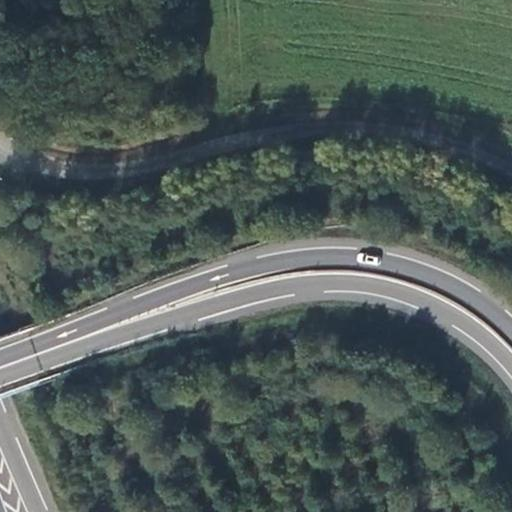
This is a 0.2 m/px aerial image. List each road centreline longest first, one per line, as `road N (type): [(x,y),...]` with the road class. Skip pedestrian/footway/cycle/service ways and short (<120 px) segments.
road 1 (track): [(0,142),(39,165),(81,173),(342,128),(440,143),(511,172)]
road 2 (trunk): [(511,329),(471,296),(419,271),(323,256),(261,265),(167,295),(67,344)]
road 3 (trunk): [(67,344),(289,286),(349,283),(422,300),(479,333),(511,364)]
